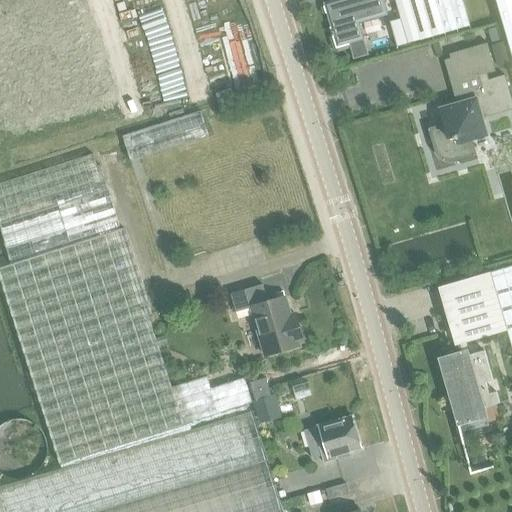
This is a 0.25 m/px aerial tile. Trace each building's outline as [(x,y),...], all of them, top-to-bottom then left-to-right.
[(381,0),(333,0),(322,3),(335,47),(349,43),(353,59),(368,55),(363,39),(362,39),(357,23),(386,14),(383,6),(381,0)] [(394,0),(399,19),(392,21),(399,46),(470,24),(462,0),(394,0)] [(511,0),(495,0),(511,58),(511,0)] [(496,27),(487,29),(491,43),(499,40),(496,27)] [(431,129),(430,129),(436,150),(439,155),(443,158),(448,160),(454,159),(459,158),(474,153),(474,152),(472,153),(469,140),(486,135),(481,118),(492,115),(511,109),(511,101),(504,75),(488,80),(487,74),(495,72),(494,68),(487,43),(449,54),(461,97),(455,99),(457,104),(440,109),(444,127),(432,130),(431,129)] [(503,43),(491,46),(497,67),(508,64),(503,43)] [(200,111),(122,136),(130,161),(208,136),(200,111)] [(92,155),(0,183),(0,228),(9,266),(0,269),(0,284),(59,466),(185,425),(253,403),(245,379),(211,389),(208,377),(173,387),(150,314),(122,226),(118,227),(118,225),(98,163),(95,164),(92,155)] [(438,284),(456,345),(505,330),(511,355),(511,266),(441,287),(440,283),(438,284)] [(235,313),(250,308),(264,356),(298,346),(297,343),(302,341),(294,314),(289,315),(283,297),(266,302),(261,284),(229,294),(235,313)] [(468,351),(458,353),(462,365),(457,367),(456,365),(454,364),(446,362),(444,362),(442,364),(441,367),(458,432),(459,431),(457,423),(465,421),(466,424),(471,423),(470,420),(485,416),(482,408),(498,404),(495,392),(488,394),(485,382),(492,381),(485,351),(469,355),(468,351)] [(266,378),(250,383),(255,401),(271,396),(266,378)] [(271,396),(255,401),(261,422),(280,417),(274,395),(271,396)] [(283,511),(257,425),(253,411),(218,422),(127,449),(0,487),(0,511),(283,511)] [(360,430),(358,424),(352,420),(351,416),(303,430),(311,458),(320,456),(322,463),(336,459),(335,455),(361,448),(357,436),(360,430)] [(346,483),(326,489),(329,500),(349,494),(346,483)] [(319,491),(307,494),(310,506),(322,502),(319,491)]
